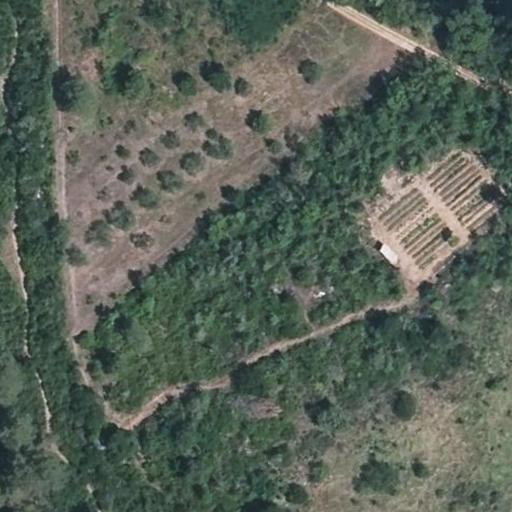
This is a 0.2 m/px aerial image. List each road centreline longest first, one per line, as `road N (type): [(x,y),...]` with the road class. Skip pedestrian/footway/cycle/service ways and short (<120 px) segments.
road 1 (track): [(10,0),(42,395),(116,511)]
road 2 (track): [(335,0),(511,95)]
